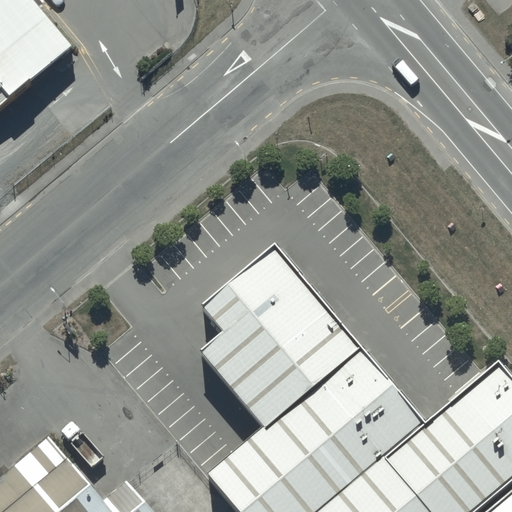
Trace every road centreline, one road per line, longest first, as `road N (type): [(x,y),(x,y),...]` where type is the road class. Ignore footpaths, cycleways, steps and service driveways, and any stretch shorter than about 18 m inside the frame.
road 1 (unclassified): [(341,0),(0,290)]
road 2 (secondary): [(511,161),(375,0)]
